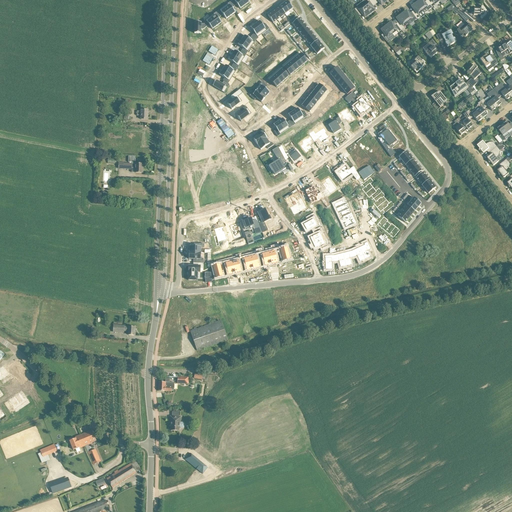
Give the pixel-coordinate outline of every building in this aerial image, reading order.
[(240,0),(232,0),(231,1),(234,6),(237,5),(240,9),(245,6),(240,0)] [(366,0),(364,0),(361,2),(364,6),(370,14),(372,13),(373,12),(373,11),(374,10),(375,11),(371,5),(374,3),(372,0),(367,0),(366,0)] [(420,0),(418,1),(416,3),(423,11),(427,7),(427,8),(429,10),(432,7),(428,2),(425,5),(424,3),(421,0),(420,1),(420,0)] [(431,0),(428,2),(432,7),(434,9),(436,8),(436,5),(440,2),(438,0),(431,0)] [(231,1),(224,7),(231,16),(235,13),(232,8),(234,6),(231,1)] [(287,1),(283,4),(289,12),(293,9),(287,1)] [(361,2),(357,6),(358,7),(355,9),(359,14),(361,12),(366,18),(365,17),(367,16),(369,16),(370,14),(364,6),(361,2)] [(412,6),(413,8),(416,12),(413,14),(417,19),(420,17),(418,15),(418,14),(423,11),(416,3),(415,4),(413,5),(414,6),(412,7),(412,6)] [(283,4),(279,7),(285,15),(289,12),(283,4)] [(467,10),(463,14),(469,19),(472,16),(473,15),(474,15),(474,16),(480,16),(480,19),(482,20),(487,15),(488,15),(487,15),(487,14),(487,13),(488,12),(487,12),(483,6),(481,7),(481,10),(474,9),(474,12),(472,12),(470,14),(469,12),(467,10)] [(224,7),(217,12),(221,17),(223,15),(226,19),(231,16),(224,7)] [(279,7),(275,10),(281,17),(285,15),(279,7)] [(275,10),(272,13),(277,20),(281,17),(275,10)] [(404,12),(403,13),(401,14),(407,22),(412,19),(414,21),(417,19),(413,14),(410,16),(409,15),(406,11),(406,12),(405,13),(404,12)] [(217,12),(210,17),(217,26),(221,23),(218,18),(221,17),(217,12)] [(461,12),(459,14),(466,22),(469,19),(463,14),(461,12)] [(272,13),(267,16),(273,23),(277,20),(272,13)] [(396,18),(398,19),(401,23),(398,26),(402,31),(405,28),(403,26),(407,22),(401,14),(400,15),(398,17),(399,17),(397,18),(396,18)] [(204,24),(207,27),(209,25),(212,30),(213,29),(212,29),(217,26),(210,17),(205,20),(207,22),(204,24)] [(300,18),(293,24),(296,28),(302,23),(303,22),(300,18)] [(259,22),(255,25),(262,34),(269,29),(266,24),(263,26),(260,21),(260,22),(259,22)] [(302,23),(296,28),(299,32),(306,26),(303,22),(302,23)] [(389,24),(387,25),(386,26),(392,34),(397,31),(399,33),(402,31),(398,26),(395,28),(391,22),(390,22),(391,23),(390,24),(389,24)] [(194,33),(194,34),(201,34),(201,29),(203,29),(207,27),(204,24),(201,24),(201,23),(202,23),(195,23),(195,24),(195,33),(194,33)] [(472,28),(467,23),(459,29),(457,31),(458,33),(461,37),(463,36),(463,35),(464,34),(466,36),(472,31),(470,29),(471,28),(472,28)] [(251,28),(255,33),(251,36),(256,40),(259,38),(258,37),(262,34),(255,25),(251,28)] [(306,26),(299,32),(302,36),(309,30),(306,26)] [(381,29),(385,35),(383,37),(387,42),(389,40),(388,38),(388,37),(392,34),(386,26),(384,27),(383,28),(383,29),(382,30),(381,29)] [(309,30),(302,36),(305,39),(312,33),(309,30)] [(425,34),(429,39),(436,34),(432,30),(425,34)] [(445,43),(447,47),(455,43),(453,39),(450,32),(450,31),(444,34),(443,32),(436,36),(437,37),(440,41),(444,39),(446,42),(445,43)] [(312,33),(305,39),(308,43),(315,37),(312,33)] [(245,36),(242,40),(251,47),(256,40),(251,36),(249,39),(245,36)] [(315,37),(308,43),(311,47),(318,41),(315,37)] [(238,45),(243,48),(241,51),(246,54),(248,52),(251,47),(242,40),(239,45),(238,45)] [(428,43),(429,44),(423,49),(426,53),(425,53),(428,56),(431,58),(437,53),(435,50),(436,49),(433,47),(436,44),(433,40),(428,43)] [(318,41),(311,47),(314,51),(321,45),(318,41)] [(505,45),(498,49),(499,50),(501,55),(502,55),(503,54),(503,53),(507,50),(509,53),(510,54),(511,52),(511,44),(511,43),(507,45),(506,46),(505,45)] [(321,45),(314,51),(318,55),(325,49),(321,45)] [(235,51),(232,56),(242,62),(246,54),(241,51),(239,54),(235,51),(234,51),(235,51)] [(301,54),(297,57),(303,65),(307,61),(301,54)] [(488,57),(486,55),(480,59),(486,67),(488,71),(498,64),(496,58),(492,59),(490,56),(488,57)] [(229,60),(233,63),(232,66),(237,69),(242,62),(232,56),(229,60)] [(297,57),(292,61),(299,68),(303,65),(297,57)] [(413,62),(415,64),(411,67),(416,74),(418,72),(419,71),(420,70),(421,69),(422,68),(422,67),(423,66),(422,65),(424,63),(425,64),(425,63),(421,60),(418,57),(413,62)] [(292,61),(288,64),(294,72),(299,68),(292,61)] [(288,64),(284,68),(290,75),(294,72),(288,64)] [(225,66),(223,70),(233,76),(237,69),(232,66),(230,68),(226,65),(225,66)] [(472,78),(471,80),(470,79),(468,82),(468,83),(472,87),(477,83),(474,80),(478,77),(477,76),(480,73),(476,69),(477,68),(474,65),(471,69),(470,69),(471,70),(470,72),(469,71),(468,71),(468,72),(466,73),(472,78)] [(337,67),(330,74),(333,78),(341,72),(337,67)] [(282,69),(278,73),(285,80),(289,76),(282,69)] [(220,75),(224,78),(223,80),(224,81),(228,84),(233,76),(223,70),(220,75)] [(341,72),(333,78),(337,82),(344,76),(341,72)] [(278,73),(274,76),(281,84),(285,80),(278,73)] [(274,76),(270,80),(276,87),(281,84),(274,76)] [(344,76),(337,82),(340,86),(348,80),(344,76)] [(470,94),(475,90),(472,87),(468,83),(466,85),(465,83),(464,84),(461,79),(455,84),(457,88),(455,89),(452,85),(450,87),(454,97),(462,91),(463,92),(467,89),(470,94)] [(216,80),(213,86),(224,93),(229,85),(228,84),(224,81),(222,84),(218,81),(217,81),(216,80)] [(348,80),(340,86),(344,90),(351,84),(348,80)] [(262,82),(256,89),(266,98),(266,97),(269,93),(270,93),(265,89),(267,86),(262,82)] [(351,84),(344,90),(347,95),(355,89),(351,84)] [(319,85),(316,89),(323,95),(327,91),(319,85)] [(497,87),(494,89),(500,97),(503,95),(506,100),(511,97),(510,95),(506,90),(502,85),(498,88),(497,87)] [(228,104),(232,110),(232,109),(242,101),(238,97),(243,93),(240,89),(230,97),(233,100),(228,104)] [(256,89),(249,96),(255,100),(257,98),(260,101),(261,102),(266,98),(256,89)] [(316,89),(312,93),(320,99),(323,95),(316,89)] [(492,93),(488,96),(488,97),(491,100),(496,106),(497,108),(501,104),(500,103),(497,99),(500,97),(494,89),(491,91),(491,92),(492,93)] [(352,92),(345,99),(349,103),(352,101),(353,103),(356,101),(355,99),(356,97),(352,92)] [(433,96),(432,97),(436,102),(432,105),(437,111),(444,106),(442,103),(446,100),(440,92),(439,92),(438,93),(437,93),(436,94),(434,94),(434,95),(433,96)] [(312,93),(309,97),(316,104),(320,99),(312,93)] [(354,106),(351,108),(354,112),(357,110),(361,115),(363,113),(364,114),(370,109),(368,106),(368,105),(367,104),(366,104),(369,101),(365,96),(362,99),(362,98),(358,102),(360,104),(359,105),(358,104),(354,107),(354,106)] [(309,97),(305,102),(313,108),(316,104),(309,97)] [(483,99),(481,101),(485,108),(488,106),(489,107),(492,111),(497,108),(496,106),(491,100),(488,97),(484,100),(483,99)] [(477,107),(475,108),(475,109),(477,111),(481,117),(483,119),(483,118),(487,115),(486,114),(484,111),(483,110),(485,108),(481,101),(478,103),(478,104),(477,106),(477,107)] [(305,102),(302,106),(309,112),(313,108),(305,102)] [(237,116),(241,122),(241,121),(251,114),(245,106),(240,110),(242,113),(237,116)] [(200,107),(192,113),(200,124),(206,120),(202,115),(204,113),(200,107)] [(347,107),(337,113),(338,115),(339,117),(341,121),(345,119),(348,124),(355,120),(347,107)] [(297,109),(293,112),(300,121),(307,116),(304,111),(301,113),(298,108),(297,109),(298,109),(297,109)] [(475,109),(471,113),(474,117),(475,118),(478,122),(482,119),(483,119),(481,117),(477,111),(475,109)] [(141,111),(137,111),(137,116),(141,116),(141,119),(147,120),(148,110),(141,110),(141,111)] [(289,115),(288,115),(291,119),(289,121),(292,126),(300,121),(293,112),(289,115)] [(465,116),(461,120),(462,122),(464,124),(465,126),(468,130),(468,129),(473,126),(472,125),(470,122),(469,121),(465,117),(465,116)] [(336,120),(329,125),(334,134),(341,130),(341,129),(338,125),(342,122),(341,121),(339,117),(336,119),(336,120)] [(455,123),(453,125),(455,128),(461,135),(465,132),(464,130),(462,128),(461,126),(464,124),(462,122),(461,120),(459,118),(456,120),(454,122),(455,123)] [(283,119),(278,122),(285,132),(292,126),(289,121),(286,123),(283,119)] [(274,125),(277,130),(274,131),(277,137),(285,132),(278,122),(274,125)] [(502,125),(508,133),(510,136),(511,137),(511,136),(511,126),(511,127),(510,126),(507,122),(503,125),(502,125)] [(498,129),(502,134),(499,136),(502,140),(504,143),(507,140),(506,139),(510,136),(508,133),(502,125),(498,129)] [(194,128),(193,139),(201,140),(202,129),(194,128)] [(314,130),(309,134),(313,139),(314,142),(319,138),(321,142),(324,140),(328,137),(325,132),(326,132),(324,128),(315,133),(314,130)] [(254,139),(254,140),(257,145),(267,139),(268,137),(263,130),(258,133),(259,136),(254,139)] [(388,130),(380,136),(385,141),(381,144),(391,157),(395,153),(390,147),(397,141),(388,130)] [(309,133),(297,142),(306,153),(313,148),(308,143),(313,139),(309,134),(309,133)] [(193,139),(192,149),(201,150),(201,140),(193,139)] [(267,139),(257,145),(258,145),(261,150),(266,146),(268,149),(273,145),(272,142),(270,144),(267,139)] [(483,141),(478,146),(480,149),(479,151),(484,153),(485,151),(486,151),(488,150),(490,152),(497,146),(494,142),(493,142),(492,142),(491,142),(490,142),(489,143),(488,143),(487,143),(487,144),(486,144),(483,141)] [(373,142),(366,149),(371,155),(373,154),(376,158),(382,153),(382,154),(383,153),(382,152),(379,149),(380,148),(377,144),(375,145),(373,142)] [(490,157),(488,158),(489,163),(491,162),(494,166),(498,163),(499,161),(497,158),(497,157),(498,157),(499,156),(499,155),(500,154),(500,153),(500,152),(501,151),(505,147),(501,143),(497,146),(490,152),(490,153),(490,152),(492,155),(490,156),(490,157)] [(281,145),(278,147),(285,161),(290,157),(295,162),(301,157),(295,150),(289,155),(288,153),(286,154),(282,146),(281,146),(281,145)] [(278,160),(269,166),(275,176),(286,169),(283,164),(286,162),(285,161),(278,147),(272,150),(275,155),(278,160)] [(406,151),(399,157),(402,161),(410,156),(406,151)] [(232,152),(222,156),(225,164),(235,160),(232,152)] [(361,153),(354,159),(357,162),(355,164),(359,170),(371,159),(366,154),(366,155),(364,157),(361,153)] [(500,165),(502,164),(504,166),(502,167),(500,169),(500,170),(498,171),(499,175),(501,175),(504,178),(509,174),(506,171),(507,170),(507,169),(508,169),(508,168),(509,167),(510,166),(510,165),(510,164),(510,163),(509,162),(511,159),(511,156),(511,155),(507,159),(500,165)] [(119,162),(118,168),(131,169),(131,168),(136,168),(135,173),(138,173),(143,173),(143,164),(140,164),(138,164),(136,164),(135,164),(136,156),(128,156),(128,162),(132,162),(132,164),(131,164),(124,164),(124,162),(119,162)] [(222,156),(212,159),(215,168),(225,164),(222,156)] [(410,156),(402,161),(406,165),(413,160),(410,156)] [(413,160),(406,165),(409,169),(416,163),(413,160)] [(206,162),(195,164),(197,172),(208,170),(206,162)] [(416,163),(409,169),(412,173),(419,167),(416,163)] [(195,164),(185,166),(187,175),(197,172),(195,164)] [(340,169),(336,171),(340,177),(339,178),(342,183),(347,179),(346,179),(353,174),(357,180),(358,179),(361,184),(363,183),(353,166),(348,170),(345,166),(341,170),(340,169)] [(366,167),(359,173),(364,180),(371,175),(366,167)] [(419,167),(412,173),(415,177),(422,171),(419,167)] [(423,172),(416,178),(419,182),(426,176),(423,172)] [(247,173),(238,177),(241,183),(243,182),(246,188),(252,186),(247,173)] [(426,176),(419,182),(422,186),(429,180),(426,176)] [(370,177),(362,185),(364,187),(362,189),(365,193),(373,187),(370,184),(374,181),(370,177)] [(326,189),(321,192),(325,197),(337,189),(329,178),(322,183),(326,189)] [(233,179),(224,182),(228,194),(234,192),(232,186),(235,185),(233,179)] [(429,180),(422,186),(425,190),(432,184),(429,180)] [(432,184),(425,190),(429,194),(436,188),(432,184)] [(215,185),(206,188),(208,194),(211,193),(212,200),(219,198),(215,185)] [(313,187),(305,191),(311,204),(325,197),(321,192),(317,194),(313,187)] [(373,187),(365,193),(369,198),(371,196),(373,199),(382,192),(379,188),(376,190),(373,187)] [(200,189),(191,191),(194,204),(200,202),(199,196),(202,195),(200,189)] [(376,201),(373,203),(377,207),(386,200),(384,196),(385,195),(382,192),(373,199),(376,201)] [(294,196),(289,199),(292,206),(290,207),(294,215),(306,209),(298,194),(295,195),(296,197),(295,197),(294,196)] [(414,198),(411,202),(418,208),(421,204),(414,198)] [(345,199),(334,204),(337,209),(348,204),(345,199)] [(386,200),(377,207),(380,212),(383,210),(385,213),(395,205),(391,201),(389,203),(386,200)] [(411,202),(407,206),(415,212),(418,208),(411,202)] [(348,204),(337,209),(339,214),(341,213),(350,209),(348,204)] [(407,206),(404,209),(412,215),(415,212),(407,206)] [(265,209),(258,213),(261,221),(258,222),(262,232),(263,233),(268,230),(266,226),(273,222),(270,215),(268,216),(265,209)] [(350,209),(341,213),(343,217),(352,213),(350,209)] [(404,209),(401,213),(408,219),(412,215),(404,209)] [(343,217),(341,218),(343,223),(354,218),(352,213),(343,217)] [(401,213),(398,217),(405,223),(408,219),(401,213)] [(310,221),(303,225),(307,231),(310,229),(314,228),(313,227),(319,224),(314,215),(308,218),(310,221)] [(243,220),(242,221),(243,222),(243,224),(244,224),(244,225),(245,224),(246,228),(247,230),(250,228),(251,230),(251,229),(251,228),(254,227),(255,231),(257,230),(258,233),(259,233),(261,232),(262,232),(258,222),(258,220),(252,222),(251,220),(251,219),(251,218),(250,217),(249,217),(247,218),(247,217),(243,219),(243,220)] [(384,217),(377,225),(381,228),(387,221),(388,220),(384,217)] [(354,218),(343,223),(345,228),(356,223),(354,218)] [(387,221),(381,228),(385,231),(391,224),(387,221)] [(232,231),(229,232),(232,242),(239,240),(238,236),(242,235),(241,234),(243,233),(239,223),(238,223),(233,224),(230,225),(232,231)] [(391,224),(385,231),(389,234),(396,227),(392,223),(391,224)] [(217,227),(214,228),(216,235),(214,235),(217,245),(226,242),(227,246),(230,246),(226,232),(224,233),(222,226),(218,228),(217,227)] [(396,227),(389,234),(393,238),(400,230),(396,227)] [(316,235),(310,238),(312,243),(324,238),(321,229),(315,232),(316,235)] [(190,236),(189,240),(200,241),(200,244),(204,244),(211,244),(211,240),(201,239),(202,236),(201,236),(200,231),(190,233),(190,236)] [(250,231),(245,233),(248,244),(254,242),(250,231)] [(313,244),(312,244),(314,248),(314,247),(315,249),(321,246),(322,249),(327,247),(328,246),(324,238),(312,243),(313,244)] [(365,245),(360,247),(365,259),(371,257),(368,251),(371,249),(367,242),(364,244),(365,245)] [(189,246),(189,252),(201,253),(201,247),(204,248),(204,244),(200,244),(195,244),(195,247),(189,246)] [(277,248),(279,255),(282,254),(283,261),(290,259),(289,255),(290,255),(289,252),(288,252),(287,246),(277,248)] [(274,249),(268,251),(268,253),(271,264),(272,264),(276,263),(277,262),(275,255),(279,255),(277,248),(277,247),(273,248),(274,249)] [(360,247),(352,251),(354,257),(357,256),(360,262),(365,259),(360,247)] [(262,250),(258,251),(259,253),(260,259),(263,258),(265,265),(271,264),(268,253),(263,254),(262,250)] [(352,251),(343,253),(346,266),(347,266),(347,267),(351,266),(351,265),(352,265),(350,258),(354,257),(352,251)] [(189,252),(189,259),(195,259),(195,263),(198,263),(203,263),(204,258),(201,258),(201,253),(189,252)] [(259,253),(250,255),(253,268),(259,267),(257,260),(260,259),(259,253)] [(343,253),(334,255),(335,262),(339,261),(340,268),(346,266),(343,253)] [(250,255),(241,257),(242,264),(245,263),(247,270),(253,268),(250,255)] [(325,262),(324,262),(325,266),(326,270),(332,269),(332,262),(335,262),(334,255),(325,256),(325,262)] [(241,257),(232,260),(235,273),(236,273),(240,273),(240,272),(241,272),(239,264),(242,264),(241,257)] [(232,260),(222,262),(224,268),(227,268),(229,275),(235,273),(232,260)] [(222,262),(213,265),(214,270),(214,271),(215,274),(216,278),(223,276),(221,269),(224,268),(222,262)] [(189,266),(188,272),(189,272),(198,272),(200,273),(200,272),(200,268),(203,268),(203,263),(198,263),(198,266),(189,266)] [(189,272),(188,280),(197,281),(198,272),(189,272)] [(104,314),(107,314),(108,312),(99,311),(97,322),(100,322),(101,315),(104,315),(104,319),(107,319),(107,315),(104,315),(104,314)] [(197,350),(228,341),(222,320),(194,328),(194,329),(191,330),(197,350)] [(113,332),(124,332),(124,331),(129,331),(129,335),(130,335),(135,335),(135,327),(133,327),(130,327),(129,327),(125,327),(125,326),(118,326),(114,325),(113,332)] [(293,379),(273,362),(249,391),(268,407),(293,379)] [(9,398),(5,401),(10,409),(18,403),(17,402),(23,397),(25,400),(33,395),(21,379),(12,385),(16,391),(10,395),(11,397),(12,398),(10,399),(9,398)] [(159,382),(159,391),(161,391),(164,391),(171,391),(171,390),(174,390),(174,389),(174,384),(175,383),(170,382),(166,382),(159,382)] [(235,419),(249,398),(237,390),(211,427),(207,424),(202,432),(204,433),(196,444),(198,445),(192,453),(208,464),(218,449),(213,445),(233,418),(235,419)] [(228,458),(264,410),(261,407),(263,405),(256,400),(240,422),(238,421),(216,450),(228,458)] [(170,416),(170,420),(171,420),(171,431),(176,431),(179,431),(179,429),(179,428),(181,429),(181,428),(182,428),(183,428),(184,427),(185,427),(185,425),(185,424),(184,423),(183,422),(182,422),(181,422),(181,417),(179,417),(175,417),(172,416),(170,416)] [(92,430),(87,432),(81,435),(75,437),(76,438),(69,441),(73,450),(79,447),(79,448),(85,446),(90,443),(96,441),(92,430)] [(43,457),(57,451),(54,445),(40,451),(43,457)] [(101,462),(95,449),(88,453),(93,465),(101,462)] [(190,453),(185,460),(190,464),(191,464),(196,458),(190,453)] [(136,473),(131,464),(118,472),(107,479),(112,488),(136,473)] [(205,465),(200,472),(203,474),(208,468),(205,465)] [(102,478),(95,481),(97,487),(105,484),(102,478)] [(52,494),(68,488),(65,479),(49,484),(52,494)] [(99,511),(109,508),(105,500),(73,511),(99,511)]
